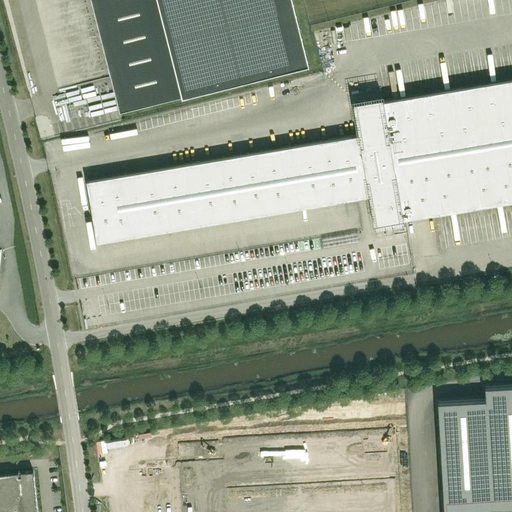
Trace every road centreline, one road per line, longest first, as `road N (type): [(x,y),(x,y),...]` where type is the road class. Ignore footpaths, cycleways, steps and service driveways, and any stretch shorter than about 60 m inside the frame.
road 1 (unclassified): [(81,511),(0,77)]
road 2 (unknown): [(355,225),(346,220),(93,259),(81,246),(70,160)]
road 3 (unknown): [(31,0),(52,94),(102,106)]
